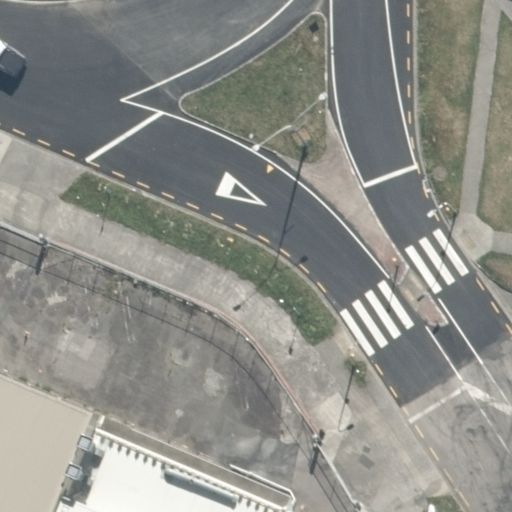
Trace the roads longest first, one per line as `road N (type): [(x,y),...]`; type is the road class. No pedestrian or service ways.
road 1 (tertiary): [(490,402),(380,317),(317,251),(196,170),(0,77)]
road 2 (tertiary): [(359,0),(374,124),(490,402)]
road 3 (tertiary): [(212,0),(88,51),(0,62)]
